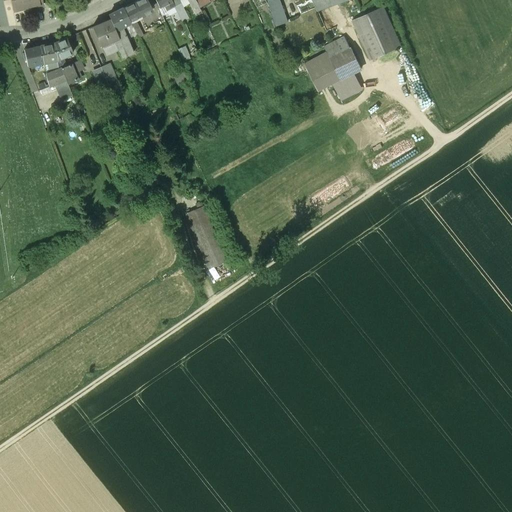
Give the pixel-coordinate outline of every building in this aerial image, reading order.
[(28,8),(26,0),(11,0),(14,11),(28,8)] [(145,0),(139,0),(134,3),(141,16),(151,11),(145,0)] [(174,6),(171,0),(155,0),(160,8),(163,6),(166,11),(174,6)] [(199,8),(194,1),(193,0),(188,0),(195,10),(199,8)] [(209,2),(208,0),(195,0),(194,1),(199,8),(209,2)] [(264,0),(273,25),(286,21),(278,0),(264,0)] [(315,8),(311,0),(308,0),(296,6),(300,15),(315,8)] [(311,0),(317,11),(348,0),(311,0)] [(141,16),(134,3),(123,8),(129,22),(133,20),(141,16)] [(189,18),(181,3),(174,6),(182,22),(189,18)] [(123,27),(130,24),(129,22),(123,8),(109,15),(115,31),(123,27)] [(383,8),(353,21),(369,60),(400,46),(383,8)] [(92,47),(117,36),(115,31),(109,15),(106,17),(105,15),(83,26),(92,47)] [(135,23),(131,25),(133,30),(135,33),(138,32),(139,33),(141,32),(136,23),(135,23)] [(125,34),(133,30),(131,25),(130,24),(123,27),(125,34)] [(125,34),(123,27),(115,31),(117,36),(126,56),(133,53),(125,34)] [(344,36),(324,46),(326,52),(339,77),(341,79),(354,73),(360,70),(344,36)] [(53,43),(57,60),(62,57),(73,53),(66,37),(53,43)] [(57,60),(53,43),(39,46),(43,63),(57,60)] [(28,67),(43,63),(39,46),(24,50),(28,67)] [(190,58),(184,46),(177,49),(183,61),(190,58)] [(339,77),(326,52),(304,64),(318,91),(333,84),(332,83),(341,79),(339,77)] [(62,57),(57,60),(60,68),(65,66),(62,57)] [(60,68),(57,60),(43,63),(46,74),(60,68)] [(65,66),(60,68),(65,78),(67,83),(86,75),(78,60),(65,66)] [(110,63),(100,66),(109,88),(113,97),(122,93),(110,63)] [(109,88),(100,66),(95,69),(104,91),(109,88)] [(53,83),(65,78),(60,68),(46,74),(48,85),(53,83)] [(175,73),(180,83),(187,80),(183,69),(175,73)] [(363,90),(354,73),(341,79),(332,83),(333,84),(341,100),(363,90)] [(72,95),(67,83),(65,78),(53,83),(60,100),(72,95)] [(44,79),(36,83),(39,91),(48,87),(44,79)] [(129,108),(119,112),(132,141),(141,137),(129,108)] [(150,155),(139,159),(153,192),(164,187),(150,155)] [(203,206),(184,214),(208,269),(227,261),(203,206)]
